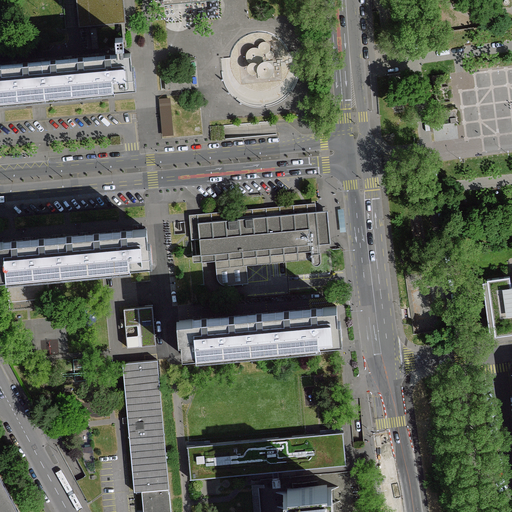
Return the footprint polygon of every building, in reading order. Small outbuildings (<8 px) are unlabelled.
[(123,0),(78,0),(80,27),(126,23),(123,0)] [(259,47),(260,50),(262,52),(263,55),(265,55),(266,54),(268,54),(270,52),(271,51),(271,50),(271,48),(271,45),(268,43),(266,43),(263,43),(260,45),(259,47)] [(260,50),(256,49),(253,49),(250,51),(248,53),(247,56),(248,59),(249,62),(251,64),(253,65),(255,65),(258,65),(261,64),(263,61),(264,58),(263,55),(262,52),(260,50)] [(268,54),(266,54),(266,57),(267,58),(269,59),(271,59),(273,58),(274,57),(274,54),(274,53),(273,52),(271,51),(270,52),(268,54)] [(131,53),(97,56),(101,90),(134,87),(131,53)] [(97,56),(70,59),(73,92),(101,90),(97,56)] [(70,59),(42,61),(46,95),(73,92),(70,59)] [(42,61),(15,64),(18,98),(46,95),(42,61)] [(15,64),(0,65),(0,99),(18,98),(15,64)] [(272,66),(269,64),(266,64),(263,65),(260,68),(259,71),(259,74),(260,75),(260,77),(263,79),(266,81),(269,81),(272,80),(275,78),(276,74),(276,71),(275,68),(272,66)] [(259,71),(260,68),(259,66),(258,65),(255,65),(253,65),(251,66),(249,69),(249,71),(249,73),(250,74),(252,76),(254,76),(258,76),(260,75),(259,74),(259,71)] [(447,74),(432,76),(436,104),(445,103),(444,100),(450,99),(449,87),(443,87),(442,85),(448,84),(447,74)] [(190,80),(165,82),(166,91),(191,89),(190,80)] [(456,113),(455,110),(441,111),(442,125),(457,123),(457,119),(456,113)] [(199,222),(317,211),(317,206),(317,202),(190,214),(190,217),(192,238),(200,238),(199,222)] [(317,211),(199,222),(200,238),(202,261),(209,260),(216,260),(270,255),(271,262),(286,261),(312,259),(313,262),(314,264),(316,265),(319,265),(320,264),(321,261),(320,244),(331,243),(328,210),(317,211)] [(147,227),(0,239),(0,277),(7,277),(49,274),(151,265),(147,227)] [(247,264),(271,262),(270,255),(216,260),(218,277),(219,281),(223,283),(227,284),(248,282),(247,264)] [(49,274),(7,277),(10,308),(52,305),(49,274)] [(511,332),(511,276),(487,280),(494,335),(511,332)] [(156,345),(153,306),(125,309),(126,326),(140,325),(142,346),(156,345)] [(336,306),(303,309),(306,343),(340,340),(336,306)] [(306,343),(303,309),(276,312),(279,345),(306,343)] [(279,345),(276,312),(248,314),(251,348),(279,345)] [(251,348),(248,314),(220,317),(223,350),(251,348)] [(223,350),(220,317),(181,320),(182,331),(180,331),(183,354),(223,350)] [(140,325),(126,326),(128,347),(142,346),(140,325)] [(158,360),(123,363),(135,491),(142,491),(170,488),(158,360)] [(211,443),(188,445),(191,479),(347,464),(343,431),(306,435),(211,443)] [(0,511),(20,511),(0,474),(0,511)] [(280,478),(273,479),(273,486),(281,486),(280,478)] [(329,511),(327,485),(288,489),(289,511),(329,511)] [(171,511),(170,488),(142,491),(143,511),(171,511)]
